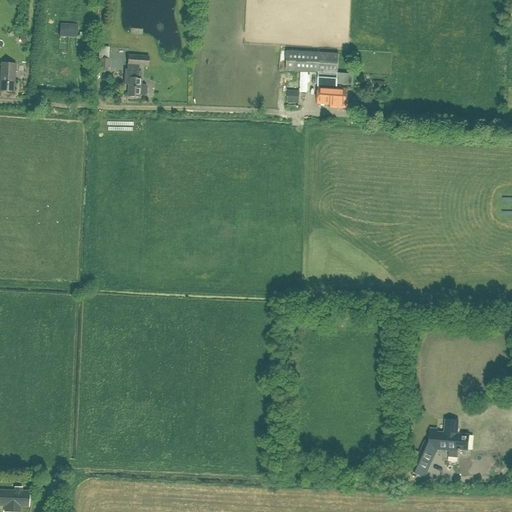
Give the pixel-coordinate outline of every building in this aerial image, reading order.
[(60,25),(59,38),(76,38),(77,25),(60,25)] [(337,83),(348,84),(352,84),(353,74),(349,74),(337,73),(338,53),(287,50),(285,70),(318,72),(316,103),(329,104),(329,107),(345,108),(347,88),(336,87),(337,83)] [(128,55),(127,65),(127,70),(125,70),(124,85),(128,85),(127,96),(140,97),(140,95),(144,95),(146,93),(146,86),(145,85),(141,84),(141,78),(138,78),(138,71),(139,66),(148,67),(149,57),(128,55)] [(0,90),(13,92),(15,64),(1,63),(0,72),(0,90)] [(287,103),(298,103),(299,92),(288,91),(287,103)] [(444,433),(437,433),(437,429),(430,429),(429,443),(425,441),(411,471),(425,477),(437,448),(448,449),(448,457),(459,458),(460,452),(460,449),(468,450),(469,435),(461,435),(461,434),(457,434),(458,421),(445,420),(444,433)] [(4,511),(8,511),(20,511),(21,507),(28,507),(29,491),(21,491),(21,488),(14,488),(14,491),(0,490),(0,505),(5,506),(4,511)]
